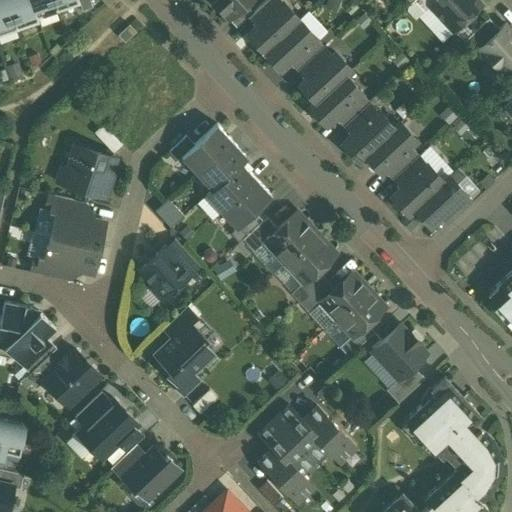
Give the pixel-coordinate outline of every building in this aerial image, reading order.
[(6,0),(0,0),(0,32),(16,27),(6,0)] [(6,0),(16,27),(38,19),(37,15),(36,16),(30,0),(6,0)] [(53,0),(30,0),(36,16),(37,15),(57,8),(53,0)] [(53,0),(57,8),(78,1),(78,0),(53,0)] [(89,0),(78,0),(78,1),(82,11),(92,7),(89,0)] [(247,0),(210,0),(228,18),(244,4),(247,0)] [(265,0),(252,13),(248,17),(256,25),(282,1),(281,0),(265,0)] [(413,0),(414,0),(424,11),(430,5),(429,4),(433,0),(413,0)] [(480,6),(474,0),(433,0),(429,4),(430,5),(454,30),(480,6)] [(256,25),(247,33),(263,51),(299,19),(282,1),(256,25)] [(228,18),(228,19),(236,28),(248,17),(252,13),(244,4),(228,18)] [(488,18),(462,42),(472,54),(479,48),(499,29),(488,18)] [(299,19),(263,51),(280,69),(289,61),(315,36),(299,19)] [(129,24),(117,34),(124,42),(136,31),(129,24)] [(511,66),(511,31),(505,24),(499,29),(479,48),(503,74),(511,66)] [(315,36),(289,61),(297,69),(323,45),(315,36)] [(323,45),(297,69),(305,78),(331,54),(323,45)] [(351,69),(334,51),(331,54),(305,78),(299,84),(315,101),(345,74),(351,69)] [(345,74),(315,101),(309,106),(326,124),(335,116),(361,92),(345,74)] [(511,82),(502,92),(510,100),(511,98),(511,82)] [(361,92),(335,116),(343,125),(369,100),(361,92)] [(369,100),(343,125),(351,134),(377,109),(369,100)] [(393,126),(377,109),(351,134),(342,142),(359,160),(365,155),(364,154),(393,127),(393,126)] [(399,121),(393,126),(393,127),(364,154),(365,155),(380,172),(410,145),(416,139),(399,121)] [(231,140),(216,123),(194,144),(181,156),(196,172),(231,140)] [(122,144),(103,124),(94,132),(113,152),(122,144)] [(186,135),(168,151),(176,160),(181,156),(194,144),(186,135)] [(231,140),(196,172),(211,189),(241,162),(247,156),(231,140)] [(410,145),(383,169),(392,178),(418,153),(410,145)] [(114,158),(75,146),(69,167),(61,165),(56,181),(66,185),(67,185),(68,182),(103,194),(114,158)] [(418,153),(392,178),(400,187),(426,162),(418,153)] [(241,162),(211,189),(205,194),(221,210),(256,178),(241,162)] [(400,187),(391,195),(408,213),(414,208),(413,207),(442,180),(442,179),(426,162),(400,187)] [(442,180),(413,207),(414,208),(429,224),(438,216),(465,192),(448,174),(442,179),(442,180)] [(256,178),(221,210),(236,227),(254,211),(271,195),(256,178)] [(465,192),(438,216),(446,225),(473,201),(465,192)] [(53,194),(47,193),(43,208),(49,209),(53,194)] [(85,202),(53,194),(49,209),(55,211),(56,210),(82,215),(85,202)] [(168,199),(155,211),(170,227),(183,215),(168,199)] [(82,215),(56,210),(55,211),(50,235),(99,246),(104,221),(82,215)] [(277,228),(264,240),(264,241),(284,262),(316,232),(296,210),(277,228)] [(236,227),(230,233),(238,241),(261,220),(254,211),(236,227)] [(261,220),(243,238),(254,250),(264,241),(264,240),(277,228),(266,216),(261,220)] [(335,252),(316,232),(284,262),(302,282),(303,282),(317,270),(335,252)] [(99,246),(50,235),(47,245),(46,245),(46,247),(47,247),(44,259),(44,260),(71,266),(93,271),(99,246)] [(199,264),(174,237),(164,247),(189,273),(199,264)] [(164,247),(163,245),(139,267),(153,282),(147,287),(159,300),(189,273),(164,247)] [(38,257),(32,256),(28,271),(34,272),(38,257)] [(44,259),(38,257),(34,272),(67,280),(71,266),(44,260),(44,259)] [(317,270),(303,282),(302,282),(291,293),(299,302),(325,278),(317,270)] [(333,287),(319,300),(320,301),(336,318),(368,288),(352,270),(333,287)] [(511,270),(488,292),(511,318),(511,270)] [(325,278),(299,302),(308,312),(320,301),(319,300),(333,287),(325,278)] [(368,288),(336,318),(351,334),(352,335),(366,322),(384,305),(368,288)] [(37,312),(31,307),(4,301),(0,317),(0,344),(7,346),(5,354),(14,356),(20,362),(46,337),(55,328),(39,311),(37,312)] [(197,315),(187,304),(162,328),(171,337),(188,320),(190,322),(197,315)] [(190,322),(188,320),(171,337),(154,352),(170,368),(166,372),(177,383),(178,384),(192,371),(212,352),(202,341),(205,338),(190,322)] [(366,322),(352,335),(351,334),(339,346),(348,356),(374,331),(366,322)] [(409,332),(407,334),(398,325),(373,349),(398,377),(412,365),(424,353),(416,344),(418,342),(409,332)] [(46,337),(20,362),(29,372),(48,355),(56,347),(46,337)] [(99,375),(75,349),(66,357),(64,356),(56,363),(55,364),(57,366),(43,379),(44,380),(68,405),(99,375)] [(56,363),(48,355),(29,372),(25,376),(35,387),(44,380),(43,379),(57,366),(55,364),(56,363)] [(398,377),(386,389),(398,402),(424,378),(412,365),(398,377)] [(201,380),(192,371),(178,384),(177,383),(174,386),(183,396),(201,380)] [(419,511),(401,491),(378,511),(479,511),(486,506),(479,498),(484,492),(487,487),(488,488),(491,482),(493,476),(494,469),(488,462),(494,456),(492,448),(490,443),(487,438),(486,439),(480,431),(474,436),(467,428),(480,415),(444,376),(431,388),(434,391),(400,423),(418,442),(423,438),(440,457),(445,453),(450,459),(457,466),(452,470),(422,498),(427,503),(419,511)] [(341,403),(325,385),(316,393),(333,411),(341,403)] [(217,397),(209,389),(194,405),(202,413),(217,397)] [(100,390),(74,415),(83,424),(109,400),(100,390)] [(83,424),(77,431),(102,457),(117,442),(134,426),(137,423),(112,397),(109,400),(83,424)] [(316,405),(302,418),(288,404),(274,418),(312,458),(326,446),(339,460),(355,446),(316,405)] [(19,418),(0,413),(0,455),(17,459),(17,458),(25,424),(19,418)] [(312,458),(274,418),(259,432),(273,446),(259,459),(297,500),(313,486),(299,471),(312,458)] [(134,426),(117,442),(126,452),(136,442),(143,435),(134,426)] [(126,452),(120,457),(130,467),(145,452),(136,442),(126,452)] [(164,457),(152,445),(145,452),(130,467),(122,475),(134,488),(138,485),(149,496),(179,468),(166,455),(164,457)] [(17,459),(0,455),(0,468),(19,472),(22,459),(17,458),(17,459)] [(120,457),(110,467),(120,477),(122,475),(130,467),(120,457)] [(19,472),(0,468),(0,481),(13,484),(12,487),(20,489),(24,474),(19,472)] [(282,497),(266,480),(257,488),(274,505),(282,497)] [(0,481),(0,511),(6,511),(12,487),(13,484),(0,481)] [(247,511),(227,490),(203,511),(247,511)]
